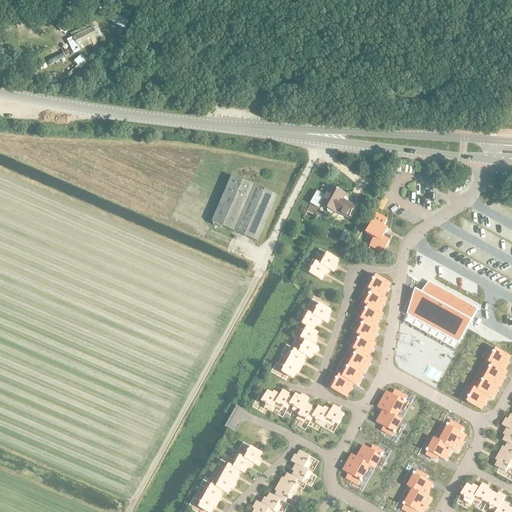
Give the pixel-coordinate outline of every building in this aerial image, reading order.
[(100,0),(102,1),(104,7),(103,8),(111,11),(118,6),(118,0),(100,0)] [(92,28),(90,24),(81,29),(70,34),(72,38),(69,39),(72,45),(71,46),(70,46),(72,49),(77,47),(79,51),(85,47),(83,44),(87,43),(91,41),(93,46),(100,42),(96,36),(100,34),(96,26),(92,28)] [(74,59),(79,66),(87,60),(82,53),(74,59)] [(212,223),(257,242),(277,196),(232,176),(212,223)] [(318,208),(320,205),(327,208),(326,210),(328,212),(330,213),(332,213),(333,212),(334,212),(336,210),(349,217),(354,207),(341,200),(345,194),(331,186),(325,196),(317,191),(310,204),(318,208)] [(367,233),(375,238),(370,247),(382,253),(390,238),(385,235),(388,229),(383,227),(387,220),(377,214),(367,233)] [(321,257),(318,263),(329,270),(333,272),(336,268),(334,267),(338,260),(327,254),(325,257),(324,257),(323,258),(321,257)] [(329,270),(318,263),(313,261),(309,267),(311,269),(310,270),(312,270),(310,274),(320,280),(324,273),(326,274),(329,270)] [(366,288),(372,291),(372,290),(383,297),(388,288),(390,284),(388,283),(376,276),(374,280),(373,279),(373,280),(371,279),(366,288)] [(420,293),(408,314),(459,343),(477,310),(429,283),(423,294),(420,293)] [(365,299),(362,304),(368,307),(368,306),(379,312),(384,303),(387,299),(384,298),(383,297),(372,290),(372,291),(372,292),(371,295),(369,294),(369,295),(367,294),(365,299)] [(314,307),(310,314),(321,320),(326,323),(329,319),(326,317),(331,310),(320,304),(318,308),(317,307),(316,308),(314,307)] [(361,315),(358,319),(364,322),(364,321),(376,327),(380,318),(383,314),(380,313),(379,312),(368,306),(368,307),(367,310),(365,309),(365,310),(364,309),(361,315)] [(302,324),(307,327),(313,330),(317,323),(319,324),(321,320),(310,314),(306,311),(302,318),(304,319),(303,320),(304,320),(302,324)] [(357,330),(355,334),(360,337),(361,336),(372,342),(373,339),(376,333),(379,329),(377,328),(375,327),(376,327),(364,321),(364,322),(365,322),(363,325),(362,324),(361,325),(360,324),(357,330)] [(297,336),(302,339),(314,345),(316,341),(314,340),(318,333),(313,330),(307,327),(305,330),(304,330),(303,331),(301,329),(297,336)] [(351,349),(356,352),(357,351),(368,357),(373,349),(375,344),(373,343),(372,342),(361,336),(360,337),(361,337),(359,340),(358,339),(357,340),(356,339),(351,349)] [(301,348),(299,352),(305,356),(310,359),(314,351),(316,352),(318,348),(314,345),(302,339),(298,346),(300,347),(300,348),(301,348)] [(288,352),(284,359),(301,368),(303,364),(301,363),(305,356),(299,352),(294,349),(292,353),(291,352),(290,353),(288,352)] [(491,353),(486,362),(492,365),(493,364),(503,370),(508,361),(510,357),(508,356),(496,349),(494,353),(493,352),(493,353),(491,352),(491,353)] [(348,362),(347,364),(349,365),(349,364),(362,371),(364,373),(369,364),(371,359),(369,358),(368,357),(357,351),(356,352),(357,352),(355,355),(354,354),(354,355),(352,354),(348,362)] [(432,365),(443,369),(447,360),(436,355),(432,365)] [(301,368),(284,359),(280,365),(282,367),(284,369),(282,373),(293,379),(297,371),(299,373),(301,368)] [(345,368),(340,376),(343,377),(343,379),(351,383),(353,384),(357,386),(362,377),(364,373),(362,371),(349,364),(349,365),(350,365),(348,368),(347,368),(346,368),(345,368)] [(487,368),(482,377),(485,378),(497,384),(499,386),(504,377),(504,376),(506,372),(504,371),(503,370),(493,364),(492,365),(491,368),(490,367),(489,368),(488,367),(487,368)] [(334,379),(329,388),(346,397),(348,394),(351,388),(353,384),(351,383),(343,379),(343,377),(340,376),(340,375),(338,379),(336,379),(336,380),(334,379)] [(480,381),(475,389),(478,391),(488,397),(489,398),(492,399),(497,390),(497,389),(499,386),(497,384),(485,378),(483,381),(482,380),(481,382),(480,381)] [(472,387),(467,397),(468,397),(468,398),(469,399),(467,402),(479,409),(481,410),(483,406),(488,397),(478,391),(475,389),(472,387)] [(271,412),(274,407),(280,395),(276,393),(275,395),(267,391),(262,402),(265,404),(265,405),(266,406),(265,408),(271,412)] [(287,410),(290,405),(293,399),(286,395),(287,393),(283,391),(280,395),(274,407),(281,410),(282,408),(283,409),(284,408),(287,410)] [(383,399),(378,408),(382,410),(396,417),(404,403),(405,403),(406,402),(405,401),(407,398),(395,391),(392,395),(389,393),(387,392),(383,399)] [(299,414),(306,403),(308,398),(304,396),(303,398),(295,394),(293,399),(290,405),(294,407),(293,408),(294,409),(293,411),(299,414)] [(310,422),(313,417),(316,412),(309,408),(310,406),(306,403),(299,414),(297,419),(304,423),(305,421),(306,421),(306,420),(310,422)] [(333,406),(331,411),(325,422),(332,426),(333,424),(334,424),(334,423),(338,425),(344,414),(337,410),(338,408),(333,406)] [(316,412),(313,417),(316,419),(316,421),(317,421),(316,423),(322,427),(325,422),(331,411),(327,409),(325,411),(318,407),(316,412)] [(383,411),(376,423),(381,425),(384,427),(382,430),(392,436),(393,434),(395,434),(396,433),(395,432),(394,432),(398,426),(401,420),(396,417),(382,410),(383,411)] [(502,426),(507,428),(511,430),(511,415),(510,415),(506,422),(504,421),(502,426)] [(448,427),(440,441),(453,449),(453,450),(457,452),(462,442),(466,436),(463,435),(460,433),(462,429),(450,422),(449,425),(447,425),(446,426),(448,427)] [(503,441),(507,443),(511,445),(511,430),(507,428),(504,432),(507,434),(503,441)] [(427,452),(426,455),(436,460),(438,457),(441,458),(445,461),(452,449),(453,450),(453,449),(440,441),(440,442),(434,439),(434,440),(428,450),(427,450),(426,452),(427,452)] [(501,449),(499,453),(511,460),(511,445),(507,443),(503,450),(501,449)] [(356,457),(355,458),(369,466),(374,468),(381,457),(382,457),(383,456),(382,455),(383,453),(383,452),(373,447),(371,450),(368,448),(366,447),(363,446),(357,458),(356,457)] [(245,450),(241,457),(253,463),(257,466),(260,462),(258,460),(262,453),(251,447),(249,451),(248,450),(247,451),(245,450)] [(291,462),(296,465),(307,471),(311,464),(309,463),(310,462),(308,461),(310,457),(300,451),(296,459),(294,457),(291,462)] [(511,467),(511,460),(499,453),(497,458),(499,459),(495,466),(505,472),(507,468),(509,469),(509,468),(511,469),(511,467)] [(236,464),(234,468),(239,471),(244,474),(248,466),(250,468),(253,463),(241,457),(237,454),(233,461),(235,462),(234,463),(236,464)] [(346,465),(343,471),(345,472),(349,474),(346,478),(358,485),(360,482),(361,482),(362,481),(362,480),(361,480),(369,466),(355,458),(356,457),(352,455),(346,465)] [(223,468),(219,475),(235,483),(238,479),(235,478),(239,471),(234,468),(229,465),(227,469),(226,468),(225,469),(223,468)] [(295,470),(291,477),(298,480),(302,483),(304,479),(306,480),(306,479),(308,480),(312,473),(307,471),(296,465),(293,469),(295,470)] [(414,475),(407,487),(413,490),(426,498),(427,497),(426,496),(432,484),(428,482),(425,480),(427,477),(417,471),(415,474),(414,473),(413,475),(414,475)] [(281,480),(279,484),(295,493),(298,487),(296,486),(297,485),(296,484),(298,480),(291,477),(287,474),(283,481),(281,480)] [(218,484),(216,488),(222,491),(227,494),(231,486),(233,488),(235,483),(219,475),(215,481),(218,482),(217,483),(218,484)] [(278,490),(274,497),(280,500),(285,503),(287,499),(288,500),(289,499),(291,500),(295,493),(279,484),(276,489),(278,490)] [(483,501),(486,503),(492,493),(485,489),(486,486),(482,484),(479,489),(473,500),(480,504),(481,502),(482,502),(483,501)] [(206,488),(202,495),(218,503),(220,499),(218,498),(222,491),(216,488),(212,485),(209,489),(208,488),(208,489),(206,488)] [(470,505),(473,500),(479,489),(475,487),(474,489),(467,485),(461,495),(465,497),(464,499),(465,499),(464,501),(470,505)] [(404,506),(402,509),(406,511),(416,511),(423,511),(426,509),(431,499),(427,497),(426,498),(413,490),(405,505),(404,504),(403,505),(404,506)] [(489,509),(494,511),(496,511),(502,502),(505,497),(500,494),(499,497),(492,493),(486,503),(490,505),(489,506),(490,507),(489,509)] [(263,500),(261,504),(272,511),(274,511),(278,511),(281,507),(279,506),(279,505),(278,504),(280,500),(274,497),(270,494),(266,501),(263,500)] [(218,503),(202,495),(198,501),(200,502),(200,503),(201,504),(199,508),(206,511),(210,511),(213,507),(216,508),(218,503)] [(256,507),(253,511),(271,511),(272,511),(261,504),(256,502),(254,506),(256,507)] [(510,511),(511,510),(511,509),(505,506),(506,504),(502,502),(496,511),(510,511)]
